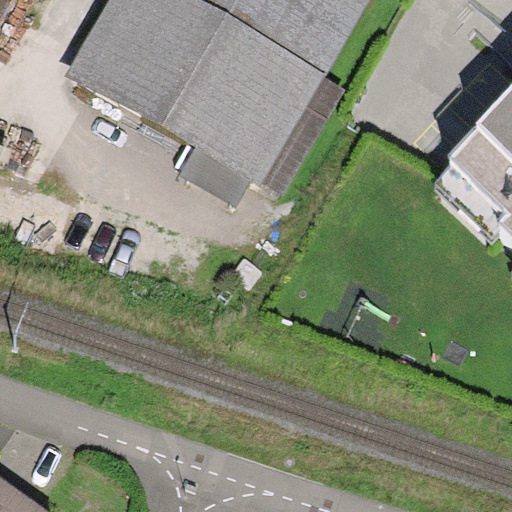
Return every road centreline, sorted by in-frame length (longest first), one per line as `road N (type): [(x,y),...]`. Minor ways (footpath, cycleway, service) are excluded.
road 1 (residential): [(208,469),(0,398)]
road 2 (residential): [(335,511),(208,469)]
